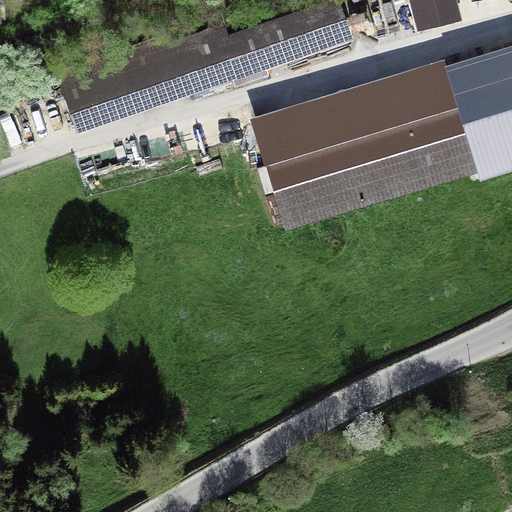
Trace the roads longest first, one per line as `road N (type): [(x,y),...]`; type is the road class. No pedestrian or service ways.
road 1 (residential): [(511,20),(158,116),(0,175)]
road 2 (residential): [(511,326),(360,395),(156,511)]
